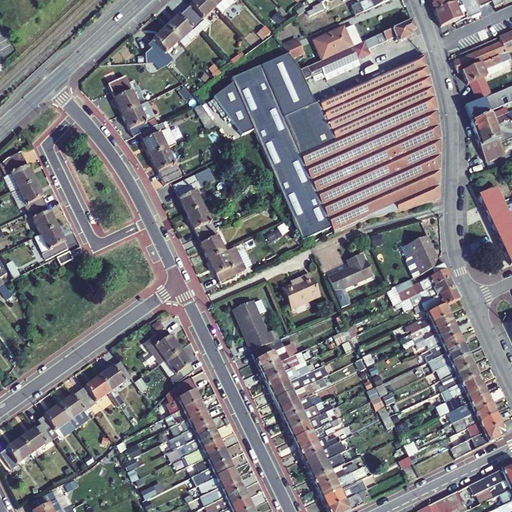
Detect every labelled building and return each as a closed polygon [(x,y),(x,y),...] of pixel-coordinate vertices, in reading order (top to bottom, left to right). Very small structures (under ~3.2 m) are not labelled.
[(203,32),(208,27),(209,25),(204,19),(215,8),(207,0),(196,0),(189,6),(190,7),(184,12),(198,26),(202,31),(203,32)] [(207,0),(215,8),(221,14),(236,0),(207,0)] [(366,0),(358,4),(350,7),(354,16),(389,1),(387,0),(366,0)] [(434,0),(429,2),(434,13),(459,1),(460,1),(461,0),(434,0)] [(466,0),(472,11),(479,8),(475,0),(466,0)] [(475,0),(479,8),(485,6),(482,0),(475,0)] [(434,13),(437,22),(463,11),(459,1),(434,13)] [(310,17),(324,11),(321,5),(313,8),(314,10),(308,13),(310,17)] [(437,22),(440,28),(466,17),(463,11),(437,22)] [(178,16),(165,28),(179,42),(184,48),(197,36),(192,31),(198,26),(184,12),(179,17),(178,16)] [(367,50),(395,38),(397,43),(408,39),(407,35),(410,34),(415,32),(411,21),(361,44),(351,48),(357,61),(369,55),(367,50)] [(192,31),(197,36),(202,31),(198,26),(192,31)] [(351,48),(361,44),(353,26),(344,30),(351,48)] [(165,55),(179,42),(165,28),(152,40),(153,41),(147,46),(150,50),(145,55),(145,65),(153,64),(158,70),(165,67),(171,61),(165,55)] [(344,30),(343,28),(313,42),(321,61),(351,48),(344,30)] [(261,37),(265,41),(271,35),(268,31),(261,37)] [(453,63),(457,74),(505,53),(505,54),(507,53),(511,50),(511,31),(498,38),(500,43),(453,63)] [(297,41),(282,48),(291,60),(303,55),(297,41)] [(326,82),(359,67),(357,61),(351,48),(306,69),(310,76),(321,71),(322,73),(326,82)] [(505,54),(461,73),(466,86),(503,70),(503,68),(501,64),(507,61),(510,59),(507,53),(505,54)] [(331,229),(334,235),(366,220),(438,202),(441,140),(435,99),(424,57),(313,105),(299,72),(287,55),(231,80),(233,84),(213,98),(241,136),(253,131),(301,242),(331,229)] [(300,72),(304,81),(311,78),(310,76),(306,69),(300,72)] [(121,116),(139,107),(135,99),(141,96),(134,82),(128,84),(125,77),(107,86),(114,100),(113,100),(121,116)] [(511,86),(465,107),(470,120),(511,101),(511,86)] [(145,104),(141,96),(135,99),(139,107),(145,104)] [(139,107),(121,116),(129,132),(133,138),(139,135),(150,130),(147,123),(154,120),(146,104),(145,104),(139,107)] [(206,131),(215,126),(200,106),(194,109),(206,131)] [(507,114),(505,108),(491,115),(492,120),(507,114)] [(470,124),(475,136),(511,119),(511,111),(507,114),(492,120),(491,115),(470,124)] [(511,119),(475,136),(481,154),(484,162),(503,155),(500,146),(498,140),(511,133),(511,125),(511,124),(511,119)] [(150,130),(157,126),(154,120),(147,123),(150,130)] [(149,158),(167,150),(176,145),(168,130),(165,131),(162,124),(157,126),(150,130),(139,135),(142,142),(149,158)] [(167,150),(149,158),(157,174),(157,173),(164,187),(181,178),(175,165),(174,165),(167,150)] [(18,191),(35,183),(27,167),(20,153),(6,160),(0,165),(0,166),(5,178),(3,179),(10,194),(18,191)] [(186,216),(203,207),(195,192),(214,183),(208,169),(172,187),(178,200),(186,216)] [(42,199),(35,183),(18,191),(25,207),(24,207),(28,214),(45,206),(42,199)] [(477,196),(484,211),(501,203),(495,188),(477,196)] [(484,211),(490,224),(508,216),(511,214),(511,204),(504,208),(501,203),(484,211)] [(39,236),(56,228),(49,212),(48,212),(45,206),(28,214),(31,221),(32,220),(39,236)] [(197,238),(214,230),(211,223),(210,223),(203,207),(186,216),(193,232),(194,231),(197,238)] [(490,224),(497,238),(511,230),(511,225),(508,216),(490,224)] [(64,244),(56,228),(39,236),(34,239),(45,262),(67,251),(63,244),(64,244)] [(207,261),(224,253),(217,237),(218,237),(214,230),(197,238),(200,245),(207,261)] [(503,251),(511,247),(511,230),(497,238),(503,251)] [(406,247),(420,276),(442,266),(439,259),(437,260),(427,237),(406,247)] [(511,247),(503,251),(510,266),(511,264),(511,247)] [(72,261),(69,253),(56,259),(59,267),(72,261)] [(215,276),(219,284),(236,275),(233,268),(232,269),(224,253),(207,261),(215,277),(215,276)] [(343,290),(372,277),(366,262),(364,262),(361,255),(346,262),(350,269),(328,279),(341,309),(350,305),(343,290)] [(12,297),(0,281),(0,278),(6,275),(0,262),(0,292),(6,301),(12,297)] [(445,271),(416,285),(403,291),(397,294),(402,303),(409,300),(450,280),(445,271)] [(290,310),(319,297),(309,275),(293,282),(294,285),(291,287),(282,291),(290,310)] [(403,291),(416,285),(413,279),(400,285),(403,291)] [(450,280),(409,300),(413,309),(454,289),(450,280)] [(459,300),(454,289),(413,309),(416,314),(423,310),(424,312),(440,304),(442,308),(444,307),(459,300)] [(239,327),(250,353),(268,345),(273,343),(273,342),(269,333),(266,334),(258,316),(265,313),(260,301),(253,304),(252,302),(234,310),(241,326),(239,327)] [(449,317),(444,307),(442,308),(426,316),(429,321),(420,324),(420,323),(405,330),(407,334),(409,333),(411,336),(431,326),(449,317)] [(241,326),(234,310),(232,311),(239,327),(241,326)] [(346,329),(341,317),(335,319),(338,327),(326,333),(329,339),(346,329)] [(449,317),(431,326),(411,336),(410,336),(414,346),(415,346),(454,327),(449,317)] [(357,336),(353,327),(346,330),(350,339),(357,336)] [(458,337),(454,327),(415,346),(417,351),(426,346),(429,351),(430,351),(458,337)] [(350,339),(346,330),(333,337),(338,346),(350,340),(350,339)] [(164,362),(180,351),(170,337),(169,337),(165,331),(144,345),(159,366),(164,362)] [(275,331),(269,333),(273,342),(279,340),(275,331)] [(458,337),(430,351),(432,356),(425,359),(427,364),(428,364),(463,347),(458,337)] [(284,349),(279,340),(251,354),(260,373),(297,355),(292,345),(284,349)] [(463,347),(428,364),(432,373),(435,372),(468,357),(463,347)] [(180,351),(164,362),(175,376),(170,380),(174,386),(194,372),(190,366),(190,365),(180,351)] [(297,355),(260,373),(264,383),(304,363),(305,363),(300,353),(297,355)] [(468,357),(435,372),(440,382),(443,381),(446,379),(472,366),(468,357)] [(304,363),(264,383),(269,393),(315,371),(312,365),(306,368),(304,363)] [(113,367),(98,378),(109,393),(112,392),(124,383),(124,384),(130,379),(119,364),(113,368),(113,367)] [(472,366),(446,379),(448,384),(445,385),(437,389),(440,394),(477,376),(472,366)] [(315,371),(269,393),(274,402),(321,380),(328,377),(323,367),(315,371)] [(482,386),(477,376),(440,394),(445,404),(445,403),(482,386)] [(84,388),(78,393),(89,408),(96,404),(95,403),(107,395),(117,409),(119,407),(112,397),(109,393),(98,378),(84,388)] [(141,379),(134,384),(140,393),(147,388),(141,379)] [(197,391),(190,379),(176,386),(168,394),(172,403),(159,410),(164,420),(165,419),(199,402),(194,392),(197,391)] [(321,380),(274,402),(279,412),(307,398),(306,396),(325,387),(321,380)] [(386,396),(381,386),(375,389),(379,399),(386,396)] [(482,386),(445,403),(450,413),(486,396),(482,386)] [(379,399),(375,389),(366,394),(371,403),(379,399)] [(72,397),(57,407),(74,429),(88,419),(86,416),(83,413),(89,408),(78,393),(72,397)] [(124,404),(117,394),(115,396),(112,397),(119,407),(124,404)] [(382,399),(386,407),(394,403),(390,395),(382,399)] [(486,396),(450,413),(446,415),(451,425),(452,424),(491,406),(486,396)] [(309,402),(307,398),(279,412),(283,422),(321,404),(322,404),(318,397),(309,402)] [(384,408),(380,400),(379,399),(371,403),(370,403),(375,413),(377,412),(384,409),(384,408)] [(204,412),(199,402),(165,419),(169,429),(204,412)] [(321,404),(283,422),(288,432),(332,411),(333,410),(331,407),(324,410),(321,404)] [(491,406),(452,424),(457,434),(496,415),(491,406)] [(74,429),(57,407),(43,417),(37,422),(40,426),(51,442),(58,437),(63,438),(74,430),(74,429)] [(83,413),(86,416),(92,412),(89,408),(83,413)] [(388,418),(384,409),(377,412),(382,421),(388,418)] [(288,432),(293,442),(330,424),(327,419),(330,418),(334,416),(332,411),(288,432)] [(204,412),(169,429),(174,439),(209,422),(204,412)] [(496,415),(457,434),(455,435),(460,445),(500,425),(496,415)] [(394,427),(389,418),(388,418),(382,421),(387,431),(394,427)] [(330,424),(293,442),(297,451),(324,439),(327,437),(334,434),(332,429),(339,426),(336,421),(332,423),(330,424)] [(209,422),(174,439),(168,442),(173,452),(176,450),(214,432),(209,422)] [(500,425),(460,445),(453,448),(450,450),(455,460),(503,437),(504,433),(500,425)] [(34,430),(19,440),(30,455),(45,445),(45,446),(51,442),(40,426),(34,430)] [(214,432),(176,450),(181,460),(184,458),(189,456),(218,441),(214,432)] [(460,445),(455,435),(449,438),(453,448),(460,445)] [(326,443),(324,439),(297,451),(302,461),(337,445),(340,443),(338,438),(329,442),(326,443)] [(30,455),(19,440),(5,450),(0,454),(0,456),(10,471),(17,466),(16,465),(30,455)] [(218,441),(189,456),(191,459),(186,461),(189,468),(195,465),(223,451),(218,441)] [(126,450),(123,443),(116,447),(119,453),(126,450)] [(416,454),(411,444),(404,448),(408,458),(414,455),(416,454)] [(337,445),(302,461),(307,471),(339,455),(342,454),(337,445)] [(141,455),(137,446),(124,452),(128,462),(141,455)] [(408,458),(403,448),(396,451),(401,461),(408,458)] [(228,461),(223,451),(195,465),(199,475),(228,461)] [(146,465),(141,455),(128,462),(122,464),(127,474),(146,465)] [(344,465),(339,455),(307,471),(311,481),(338,468),(341,467),(344,465)] [(418,465),(414,455),(408,458),(411,464),(413,468),(418,465)] [(411,464),(408,458),(401,461),(400,462),(404,468),(411,464)] [(233,471),(228,461),(199,475),(191,479),(196,489),(198,488),(204,485),(233,471)] [(340,472),(338,468),(311,481),(316,491),(357,471),(354,465),(342,471),(340,472)] [(511,465),(428,507),(430,511),(466,511),(467,511),(462,503),(475,497),(479,506),(499,497),(509,491),(511,490),(511,465)] [(416,479),(411,469),(410,467),(403,470),(404,472),(403,472),(408,483),(416,479)] [(357,471),(316,491),(321,501),(361,482),(367,479),(362,469),(357,471)] [(137,476),(135,471),(129,474),(131,479),(137,476)] [(233,471),(204,485),(198,488),(203,497),(204,497),(238,481),(233,471)] [(238,481),(204,497),(206,500),(202,502),(203,505),(200,506),(202,510),(207,508),(242,490),(238,481)] [(361,482),(321,501),(326,510),(358,495),(365,491),(361,482)] [(146,500),(165,492),(162,484),(142,491),(146,500)] [(242,490),(207,508),(209,511),(222,511),(229,509),(247,500),(242,490)] [(511,490),(509,491),(499,497),(503,506),(511,502),(511,490)] [(371,501),(366,491),(365,491),(358,495),(363,505),(371,501)] [(348,511),(363,505),(358,495),(326,510),(326,511),(348,511)] [(247,500),(229,509),(222,511),(247,511),(252,510),(247,500)] [(60,511),(55,501),(33,511),(60,511)] [(511,511),(511,502),(503,506),(497,510),(498,511),(511,511)]
